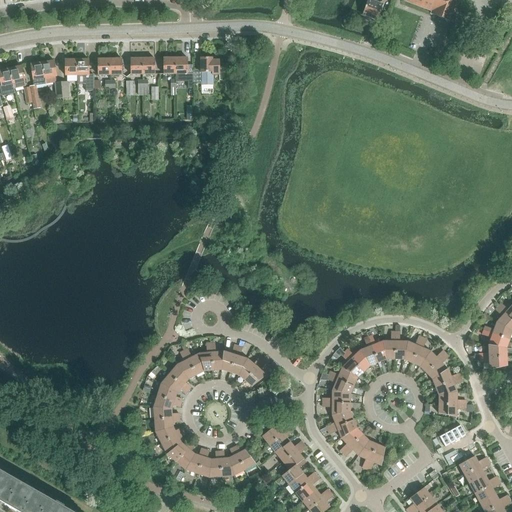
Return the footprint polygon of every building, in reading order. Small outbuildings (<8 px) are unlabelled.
[(384,0),(379,0),(378,3),(370,0),(367,0),(362,15),(377,20),(383,5),(384,0)] [(433,11),(431,14),(451,22),(458,0),(406,0),(406,1),(433,11)] [(163,74),(175,74),(175,58),(163,58),(163,74)] [(193,74),(188,74),(187,58),(175,58),(175,74),(175,80),(175,82),(188,82),(188,88),(191,88),(193,88),(193,84),(193,74)] [(212,60),(212,58),(200,58),(200,72),(193,73),(193,74),(193,84),(201,84),(201,85),(213,85),(213,75),(220,75),(219,60),(212,60)] [(98,75),(110,75),(110,59),(97,59),(98,75)] [(110,59),(110,75),(122,75),(122,59),(110,59)] [(142,59),(130,59),(130,75),(143,75),(142,59)] [(155,74),(155,59),(142,59),(143,75),(155,74)] [(77,76),(77,60),(65,60),(65,76),(77,76)] [(77,60),(77,76),(77,82),(77,84),(82,84),(85,84),(86,92),(88,92),(94,91),(93,79),(93,75),(89,75),(89,60),(77,60)] [(55,77),(57,76),(54,61),(42,63),(45,78),(45,84),(51,83),(52,83),(53,81),(55,81),(55,77)] [(46,87),(42,63),(30,65),(33,86),(30,86),(33,103),(34,110),(37,109),(39,108),(39,106),(37,89),(46,87)] [(10,69),(13,84),(20,83),(21,87),(26,85),(22,66),(10,69)] [(10,69),(0,70),(0,81),(2,90),(1,90),(2,96),(10,94),(15,93),(13,84),(10,69)] [(33,103),(30,86),(24,87),(27,104),(33,103)] [(511,304),(508,309),(502,304),(500,304),(498,306),(511,319),(511,304)] [(511,319),(498,306),(496,309),(496,310),(502,316),(496,322),(511,331),(511,319)] [(511,332),(511,331),(496,322),(494,329),(486,327),(484,327),(483,330),(509,340),(511,332)] [(509,340),(483,330),(482,333),(483,335),(491,338),(488,345),(506,348),(509,340)] [(391,341),(383,341),(386,360),(395,360),(395,332),(392,332),(391,333),(391,341)] [(399,332),(395,332),(395,360),(404,360),(408,342),(400,341),(400,333),(399,332)] [(371,336),(368,337),(378,363),(386,360),(383,341),(375,344),(372,336),(371,336)] [(367,347),(360,350),(370,366),(378,363),(368,337),(365,338),(364,340),(367,347)] [(415,345),(408,342),(404,360),(412,363),(423,338),(420,337),(418,337),(415,345)] [(426,339),(423,338),(412,363),(420,367),(430,351),(423,348),(426,341),(426,339)] [(199,354),(204,372),(213,371),(210,343),(207,343),(206,345),(207,353),(199,354)] [(210,343),(213,371),(221,370),(224,351),(216,352),(215,344),(214,343),(210,343)] [(224,351),(221,370),(230,373),(238,346),(235,345),(234,346),(231,354),(224,351)] [(506,348),(488,345),(488,353),(480,354),(479,355),(479,358),(507,357),(506,348)] [(238,346),(230,373),(238,375),(247,359),(240,357),(242,349),(241,347),(238,346)] [(186,349),(183,351),(196,376),(204,372),(199,354),(192,357),(188,350),(186,349)] [(347,350),(344,352),(363,372),(370,366),(360,350),(354,356),(348,350),(347,350)] [(184,361),(177,365),(188,380),(196,376),(183,351),(181,352),(180,354),(184,361)] [(436,357),(430,351),(420,367),(426,373),(446,354),(443,351),(442,351),(436,357)] [(347,362),(342,368),(357,378),(363,372),(344,352),(342,355),(342,356),(347,362)] [(446,354),(426,373),(432,379),(448,369),(442,363),(448,358),(448,356),(446,354)] [(507,357),(479,358),(479,361),(480,363),(489,362),(489,370),(507,366),(507,357)] [(245,381),(263,360),(260,358),(259,358),(253,364),(247,359),(238,375),(245,381)] [(263,360),(245,381),(252,387),(266,375),(260,370),(265,364),(265,362),(263,360)] [(177,365),(169,374),(188,391),(190,388),(190,387),(186,383),(188,380),(177,365)] [(329,372),(328,375),(354,386),(357,378),(342,368),(339,375),(331,372),(329,372)] [(448,369),(432,379),(435,388),(461,377),(460,374),(458,373),(450,376),(448,369)] [(169,374),(161,384),(177,393),(180,390),(184,393),(186,393),(188,391),(169,374)] [(335,383),(332,391),(350,394),(354,386),(328,375),(327,378),(327,380),(335,383)] [(461,377),(435,388),(438,396),(457,392),(454,385),(461,382),(462,380),(461,377)] [(161,384),(157,396),(181,403),(182,400),(181,399),(176,397),(177,393),(161,384)] [(322,400),(322,403),(350,403),(350,394),(332,391),(332,398),(324,398),(322,400)] [(438,405),(466,405),(466,401),(465,400),(457,400),(457,392),(438,396),(438,405)] [(157,396),(153,408),(172,410),(173,406),(179,407),(180,407),(181,403),(157,396)] [(332,407),(332,415),(350,412),(350,403),(322,403),(322,406),(323,407),(332,407)] [(466,405),(438,405),(438,414),(457,417),(457,409),(465,409),(466,408),(466,405)] [(153,408),(154,420),(180,418),(179,415),(178,413),(172,414),(172,410),(153,408)] [(326,427),(327,430),(353,420),(350,412),(332,415),(334,423),(327,426),(326,427)] [(180,418),(154,420),(155,432),(173,427),(173,423),(179,422),(180,421),(180,418)] [(338,431),(341,438),(357,428),(353,420),(327,430),(329,433),(330,434),(338,431)] [(262,436),(269,445),(290,428),(288,425),(287,425),(280,430),(276,425),(262,436)] [(155,432),(161,443),(184,432),(182,429),(180,428),(175,431),(173,427),(155,432)] [(269,445),(276,453),(290,442),(286,437),(292,432),(292,430),(290,428),(269,445)] [(340,452),(343,454),(363,435),(357,428),(341,438),(346,444),(340,450),(340,452)] [(161,443),(166,454),(181,442),(179,439),(185,436),(185,434),(184,432),(161,443)] [(353,451),(358,456),(369,441),(363,435),(343,454),(345,456),(347,456),(353,451)] [(166,454),(176,462),(192,443),(190,441),(188,441),(185,445),(181,442),(166,454)] [(363,468),(366,470),(377,444),(369,441),(358,456),(365,459),(362,467),(363,468)] [(294,447),(290,442),(276,453),(282,462),(304,445),(302,442),(300,442),(294,447)] [(176,462),(185,470),(195,454),(191,451),(195,447),(195,445),(192,443),(176,462)] [(377,444),(366,470),(369,471),(370,470),(374,463),(381,466),(385,448),(377,444)] [(282,462),(289,470),(303,459),(299,454),(306,449),(306,447),(304,445),(282,462)] [(236,446),(233,447),(245,470),(256,464),(244,450),(240,452),(238,447),(236,446)] [(232,456),(229,458),(234,476),(245,470),(233,447),(230,449),(230,451),(232,456)] [(185,470),(197,474),(205,450),(202,449),(200,450),(199,455),(195,454),(185,470)] [(197,474),(209,478),(211,459),(207,458),(209,452),(208,451),(205,450),(197,474)] [(211,459),(209,478),(221,477),(219,451),(216,452),(215,453),(215,459),(211,459)] [(223,451),(219,451),(221,477),(234,476),(229,458),(224,458),(224,452),(223,451)] [(464,475),(488,461),(486,459),(485,458),(477,462),(474,456),(459,465),(464,475)] [(282,476),(289,485),(303,473),(299,468),(305,463),(305,462),(303,459),(289,470),(282,476)] [(469,484),(485,475),(482,470),(489,466),(490,464),(488,461),(464,475),(469,484)] [(0,497),(25,511),(73,511),(0,470),(0,497)] [(428,475),(433,481),(438,477),(434,470),(428,475)] [(289,485),(295,493),(317,476),(315,473),(313,473),(306,478),(303,473),(289,485)] [(474,494),(498,480),(497,477),(495,477),(488,481),(485,475),(469,484),(474,494)] [(295,493),(302,501),(316,490),(312,485),(319,480),(319,478),(317,476),(295,493)] [(474,494),(480,503),(495,494),(492,489),(500,485),(500,483),(498,480),(474,494)] [(409,511),(431,496),(424,487),(409,498),(413,504),(407,509),(407,510),(407,511),(409,511)] [(302,501),(309,510),(330,493),(328,490),(327,490),(320,495),(316,490),(302,501)] [(330,493),(309,510),(310,511),(323,511),(330,507),(326,502),(332,497),(332,495),(330,493)] [(480,503),(484,511),(485,511),(509,499),(507,496),(506,496),(498,500),(495,494),(480,503)] [(419,511),(427,511),(437,505),(431,496),(409,511),(417,511),(419,511)] [(509,499),(485,511),(505,511),(503,508),(510,504),(511,502),(509,499)]
